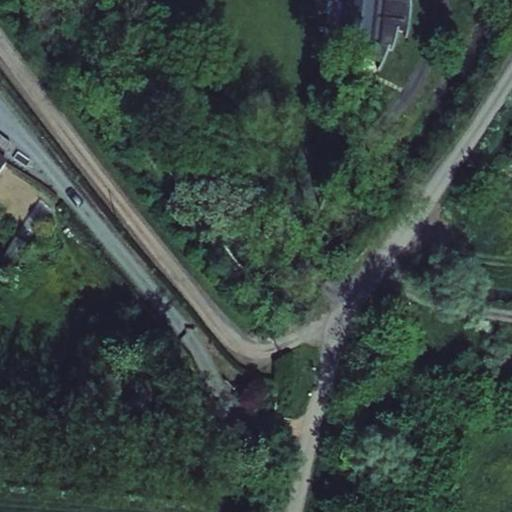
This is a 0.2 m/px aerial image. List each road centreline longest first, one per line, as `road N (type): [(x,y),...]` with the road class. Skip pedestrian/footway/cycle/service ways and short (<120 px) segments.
road 1 (unclassified): [(511,72),(372,281),(329,374)]
road 2 (track): [(329,374),(297,511)]
